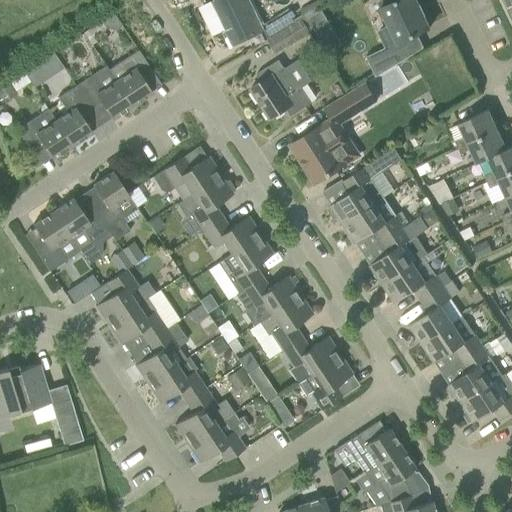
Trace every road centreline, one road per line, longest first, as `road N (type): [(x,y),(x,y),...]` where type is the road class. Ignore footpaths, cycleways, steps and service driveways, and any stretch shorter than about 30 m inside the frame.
road 1 (residential): [(0,335),(59,335),(86,357),(192,495),(233,492),(399,389)]
road 2 (residential): [(399,389),(205,93)]
road 3 (unclassified): [(21,205),(205,93)]
